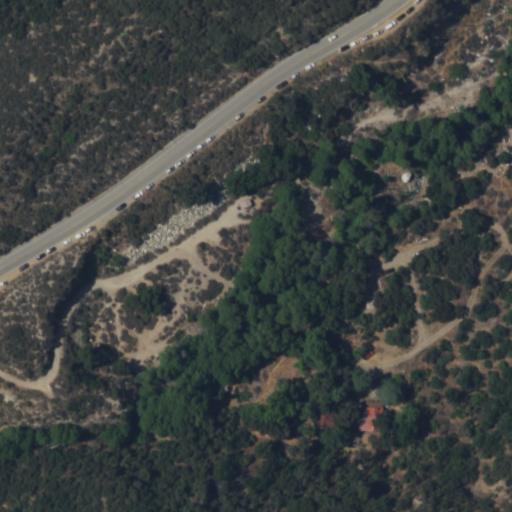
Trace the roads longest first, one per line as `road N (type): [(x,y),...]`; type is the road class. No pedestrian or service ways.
road 1 (tertiary): [(392,0),(0,272)]
road 2 (track): [(185,249),(203,270),(274,297),(322,297),(399,263),(421,340),(363,388)]
road 3 (track): [(0,373),(25,385),(43,380),(84,294),(146,271),(238,212)]
